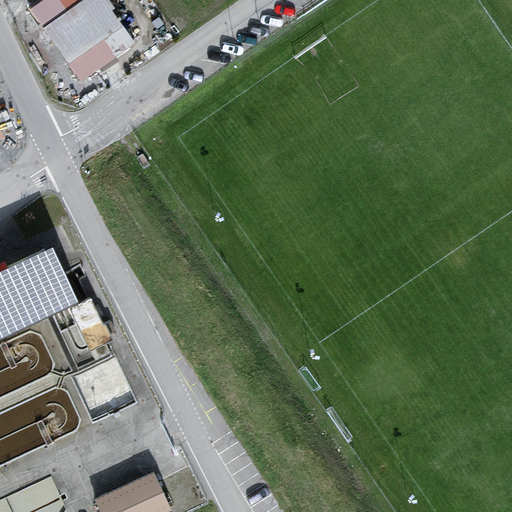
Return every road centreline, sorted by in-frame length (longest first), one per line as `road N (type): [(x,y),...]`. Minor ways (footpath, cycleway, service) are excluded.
road 1 (residential): [(48,122),(233,511)]
road 2 (residential): [(48,122),(231,0)]
